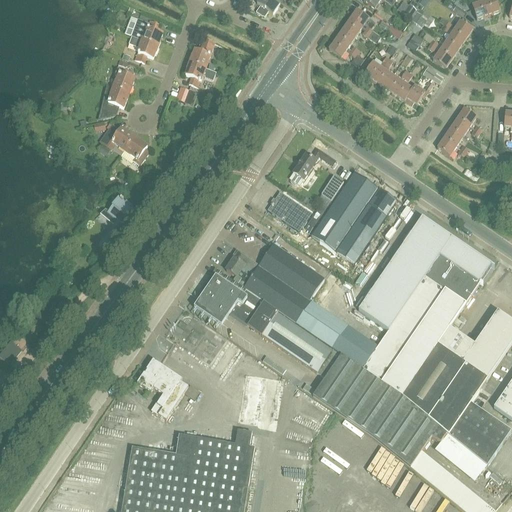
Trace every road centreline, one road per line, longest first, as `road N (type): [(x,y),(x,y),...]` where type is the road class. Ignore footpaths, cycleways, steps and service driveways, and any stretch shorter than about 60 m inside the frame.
road 1 (unclassified): [(296,107),(25,511)]
road 2 (primary): [(0,455),(267,87)]
road 3 (unclassified): [(511,253),(392,172)]
road 4 (residential): [(134,116),(158,108),(200,2)]
road 5 (track): [(106,287),(75,303),(9,382)]
